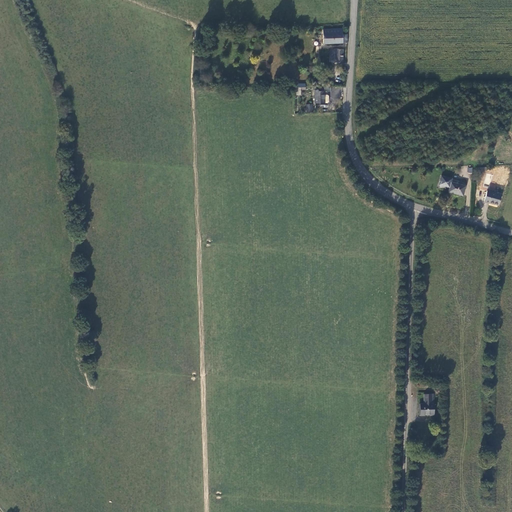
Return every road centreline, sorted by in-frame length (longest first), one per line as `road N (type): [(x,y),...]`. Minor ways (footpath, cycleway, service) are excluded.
road 1 (unclassified): [(416,207),(404,511)]
road 2 (tertiary): [(416,207),(375,185),(351,145),(354,0)]
